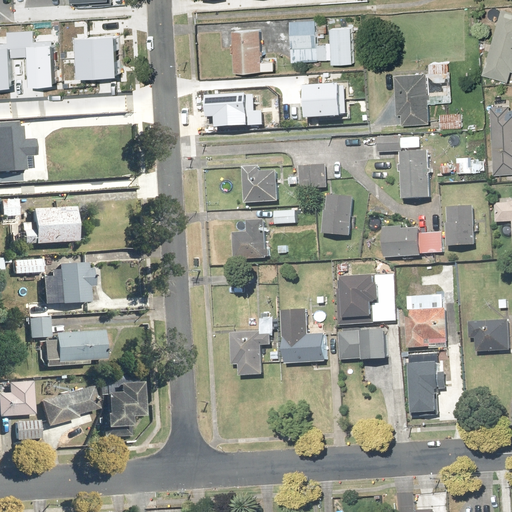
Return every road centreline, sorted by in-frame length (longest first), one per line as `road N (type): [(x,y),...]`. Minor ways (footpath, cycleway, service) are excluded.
road 1 (residential): [(165,100),(187,472)]
road 2 (residential): [(511,453),(187,472)]
road 3 (residential): [(0,107),(165,100)]
road 4 (unknown): [(389,306),(403,459)]
road 5 (residential): [(135,475),(0,484)]
